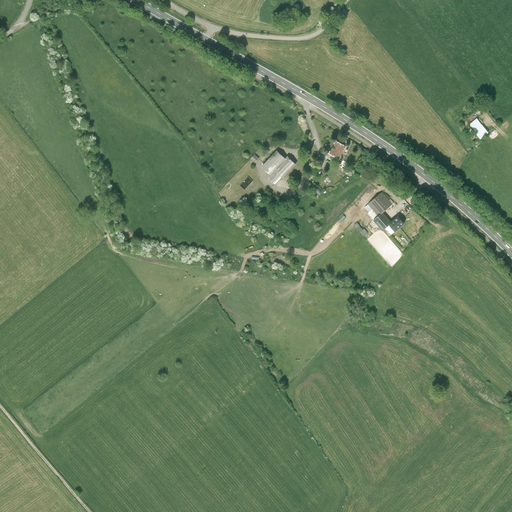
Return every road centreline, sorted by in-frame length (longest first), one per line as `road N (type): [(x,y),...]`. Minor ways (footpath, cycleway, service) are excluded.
road 1 (track): [(239,274),(256,253),(315,253),(382,187),(403,202)]
road 2 (unclassified): [(215,29),(311,35),(347,0)]
